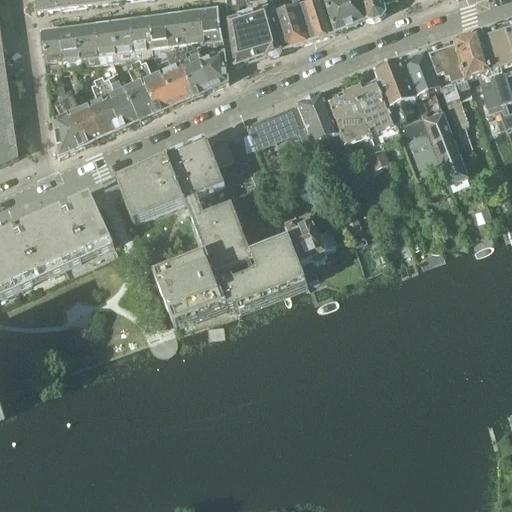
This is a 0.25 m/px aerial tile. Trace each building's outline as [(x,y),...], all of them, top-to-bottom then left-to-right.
[(54,0),(35,0),(38,16),(56,14),(54,0)] [(54,0),(56,14),(74,12),(72,0),(54,0)] [(92,9),(90,0),(72,0),(74,12),(92,9)] [(109,7),(108,0),(90,0),(92,9),(109,7)] [(223,0),(234,68),(234,71),(282,55),(266,1),(265,0),(223,0)] [(282,0),(268,0),(266,1),(282,55),(298,50),(282,0)] [(295,0),(291,2),(290,0),(282,0),(298,50),(312,45),(303,7),(300,0),(295,0)] [(323,0),(323,1),(335,38),(361,26),(355,0),(323,0)] [(355,0),(361,26),(366,24),(373,24),(381,22),(385,17),(380,0),(355,0)] [(335,38),(323,1),(303,7),(312,45),(335,38)] [(205,54),(224,52),(218,12),(200,15),(205,54)] [(205,54),(200,15),(182,17),(187,57),(197,55),(205,54)] [(182,17),(164,19),(169,59),(176,58),(187,57),(182,17)] [(164,19),(147,22),(152,62),(154,62),(169,59),(164,19)] [(152,62),(147,22),(129,24),(135,64),(152,62)] [(135,64),(129,24),(112,26),(117,67),(135,64)] [(112,26),(95,28),(100,69),(117,67),(112,26)] [(100,69),(95,28),(77,31),(82,72),(100,69)] [(0,170),(18,162),(0,30),(0,170)] [(511,79),(511,56),(505,30),(488,36),(488,35),(479,38),(501,109),(511,105),(511,100),(506,81),(511,79)] [(77,31),(59,33),(65,73),(65,75),(82,72),(77,31)] [(65,73),(59,33),(41,35),(46,76),(65,73)] [(501,109),(479,38),(469,41),(469,42),(453,47),(470,98),(481,94),(487,114),(501,109)] [(472,102),(470,98),(453,47),(427,57),(441,95),(447,110),(457,134),(465,156),(472,154),(465,131),(469,130),(460,105),(472,102)] [(228,87),(224,52),(205,54),(197,55),(212,94),(228,87)] [(197,55),(187,57),(176,58),(195,102),(203,99),(203,98),(212,94),(197,55)] [(441,95),(427,57),(401,67),(415,105),(423,125),(443,176),(449,190),(468,183),(443,118),(435,97),(441,95)] [(169,59),(154,62),(157,68),(167,64),(171,73),(162,77),(176,110),(186,106),(195,102),(176,58),(169,59)] [(146,70),(144,63),(135,64),(134,64),(136,69),(140,68),(141,68),(142,71),(146,70)] [(415,105),(401,67),(375,78),(378,87),(397,134),(397,133),(397,132),(396,130),(406,127),(401,110),(415,105)] [(176,110),(162,77),(152,82),(146,70),(142,71),(141,68),(140,68),(136,69),(158,119),(166,115),(176,110)] [(158,119),(136,69),(132,71),(134,75),(129,77),(135,89),(125,94),(139,126),(149,122),(150,122),(158,119)] [(139,126),(125,94),(115,98),(110,86),(106,88),(104,84),(99,85),(121,135),(139,126)] [(121,135),(99,85),(95,87),(97,91),(92,94),(98,106),(88,110),(103,143),(113,138),(113,139),(121,135)] [(397,134),(378,87),(361,94),(361,93),(353,96),(374,151),(400,142),(397,134)] [(374,151),(353,96),(343,100),(343,101),(327,107),(339,141),(344,154),(345,154),(348,162),(374,151)] [(103,143),(88,110),(78,114),(71,98),(65,101),(63,102),(84,151),(103,143)] [(323,99),(297,110),(306,134),(310,144),(312,150),(339,141),(327,107),(323,99)] [(84,151),(63,102),(58,104),(60,108),(56,110),(61,122),(54,125),(59,162),(76,155),(84,151)] [(306,134),(297,110),(287,114),(297,138),(306,134)] [(509,134),(503,118),(501,113),(493,116),(500,137),(509,134)] [(297,138),(287,114),(277,118),(286,142),(297,138)] [(511,133),(511,115),(503,118),(509,134),(511,133)] [(276,147),(266,122),(256,126),(266,151),(276,147)] [(443,176),(423,125),(401,133),(400,131),(397,132),(397,133),(397,134),(400,142),(417,186),(443,176)] [(266,151),(256,126),(246,131),(249,139),(255,154),(256,155),(266,151)] [(310,144),(306,134),(297,138),(301,148),(310,144)] [(255,154),(249,139),(244,141),(247,157),(255,154)] [(217,171),(210,153),(207,146),(188,154),(188,155),(169,163),(186,209),(206,259),(214,282),(254,268),(251,259),(217,171)] [(210,153),(217,171),(234,165),(227,146),(210,153)] [(384,154),(376,157),(382,172),(390,169),(384,154)] [(336,202),(348,197),(349,197),(333,157),(318,162),(334,203),(336,202)] [(382,172),(376,157),(368,160),(374,175),(382,172)] [(186,209),(169,163),(152,171),(137,177),(117,186),(120,192),(120,194),(123,201),(134,229),(154,221),(164,217),(186,209)] [(360,229),(348,197),(336,202),(348,233),(360,229)] [(61,212),(41,221),(44,226),(65,273),(114,251),(112,248),(97,213),(93,205),(93,204),(90,198),(90,199),(69,208),(72,213),(64,217),(61,212)] [(492,225),(487,210),(480,213),(485,228),(492,225)] [(334,255),(336,250),(332,239),(327,237),(318,240),(312,222),(310,223),(307,220),(299,223),(297,227),(285,232),(286,236),(289,244),(306,288),(318,283),(312,266),(317,268),(324,265),(326,260),(325,258),(334,255)] [(13,233),(0,239),(0,259),(16,295),(65,273),(44,226),(41,221),(21,230),(24,235),(15,239),(13,233)] [(306,288),(289,244),(270,252),(286,295),(306,288)] [(286,295),(270,252),(251,259),(254,268),(260,284),(235,294),(234,290),(219,296),(225,312),(228,311),(230,317),(238,313),(238,314),(267,303),(286,295)] [(0,302),(16,295),(0,259),(0,302)] [(214,282),(206,259),(154,279),(174,333),(225,312),(219,296),(214,282)]
